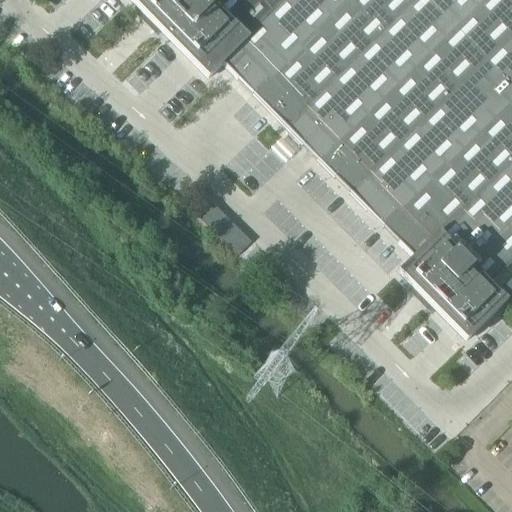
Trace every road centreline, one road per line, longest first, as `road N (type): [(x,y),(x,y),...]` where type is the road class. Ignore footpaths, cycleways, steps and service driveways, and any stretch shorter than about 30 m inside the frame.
road 1 (unclassified): [(10,0),(426,398),(464,399),(511,354)]
road 2 (motorway): [(215,511),(127,402),(58,329),(0,284)]
